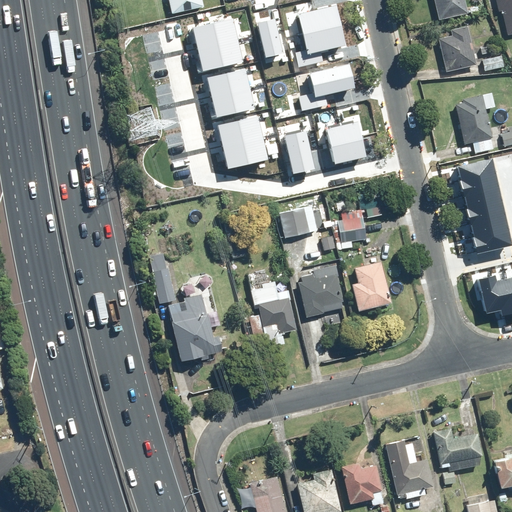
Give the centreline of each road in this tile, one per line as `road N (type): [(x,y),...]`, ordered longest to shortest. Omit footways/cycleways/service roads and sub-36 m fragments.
road 1 (motorway): [(41,0),(99,327),(150,511)]
road 2 (residential): [(373,0),(458,362)]
road 3 (motorway): [(115,511),(65,333),(34,170)]
road 4 (residential): [(458,362),(223,421),(202,464),(216,511)]
road 5 (motorway): [(34,170),(8,0)]
